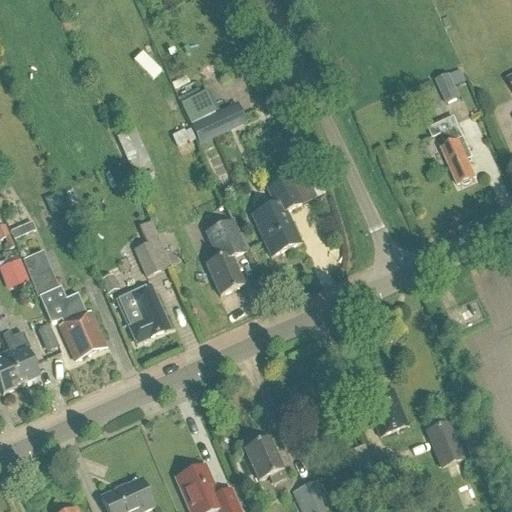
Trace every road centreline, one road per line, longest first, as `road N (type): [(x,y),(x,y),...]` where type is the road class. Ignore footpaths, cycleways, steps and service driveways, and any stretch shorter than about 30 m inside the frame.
road 1 (tertiary): [(398,279),(0,461)]
road 2 (unclassified): [(398,279),(269,0)]
road 3 (tertiary): [(398,279),(511,228)]
